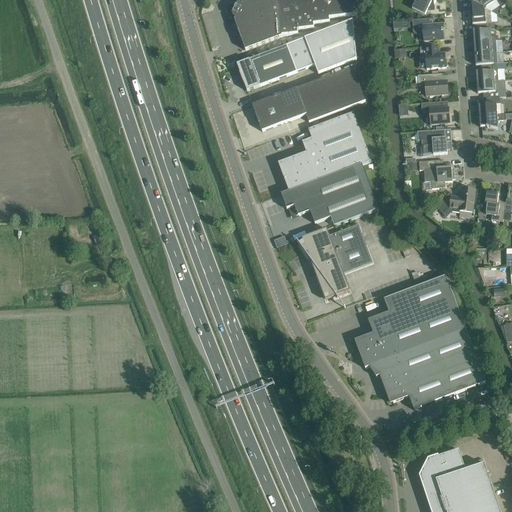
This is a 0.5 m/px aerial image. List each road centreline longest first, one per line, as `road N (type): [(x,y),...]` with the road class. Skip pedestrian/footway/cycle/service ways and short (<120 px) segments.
road 1 (tertiary): [(391,511),(376,444),(282,303),(184,0)]
road 2 (unclassified): [(237,511),(38,0)]
road 3 (trunk): [(309,511),(191,230),(115,0)]
road 4 (trunk): [(90,0),(171,246),(279,511)]
road 5 (residential): [(467,139),(455,0)]
